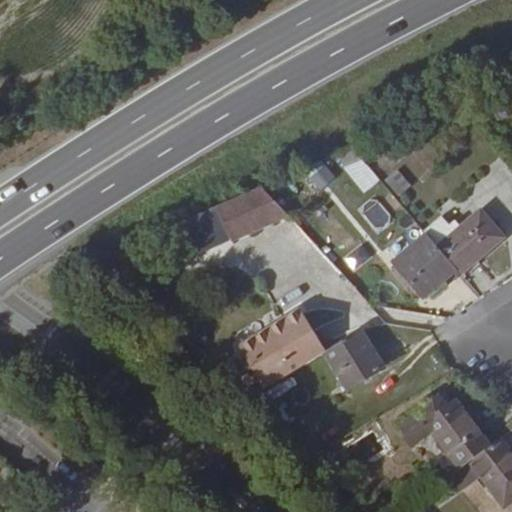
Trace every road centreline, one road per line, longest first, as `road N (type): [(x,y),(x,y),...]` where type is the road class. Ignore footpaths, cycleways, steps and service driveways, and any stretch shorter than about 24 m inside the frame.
road 1 (trunk): [(0,260),(142,167),(442,0)]
road 2 (trunk): [(347,0),(0,206)]
road 3 (tertiary): [(264,511),(0,303)]
